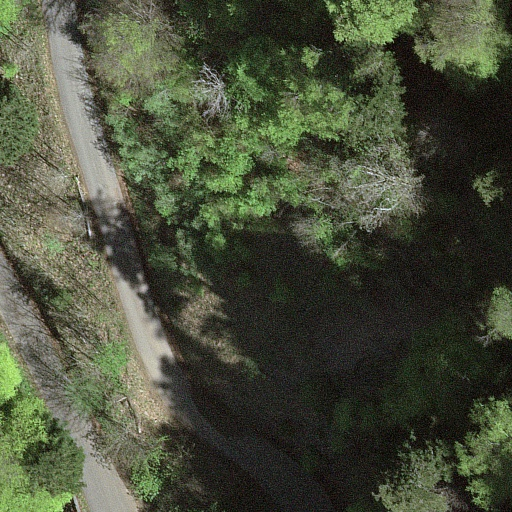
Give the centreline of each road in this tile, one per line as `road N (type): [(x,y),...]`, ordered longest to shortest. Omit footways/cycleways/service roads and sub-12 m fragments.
road 1 (unclassified): [(321,511),(314,495),(184,392),(127,271),(58,0)]
road 2 (unclassified): [(0,297),(48,376),(112,511)]
